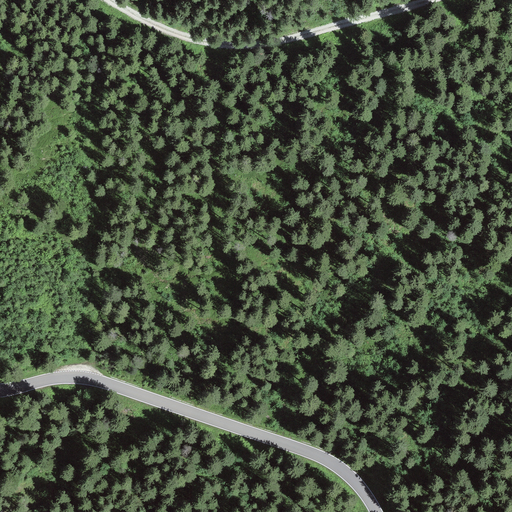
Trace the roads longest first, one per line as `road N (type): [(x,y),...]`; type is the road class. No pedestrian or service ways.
road 1 (tertiary): [(376,511),(330,461),(118,386),(76,376),(0,390)]
road 2 (track): [(423,0),(274,44),(231,45),(185,39),(107,0)]
